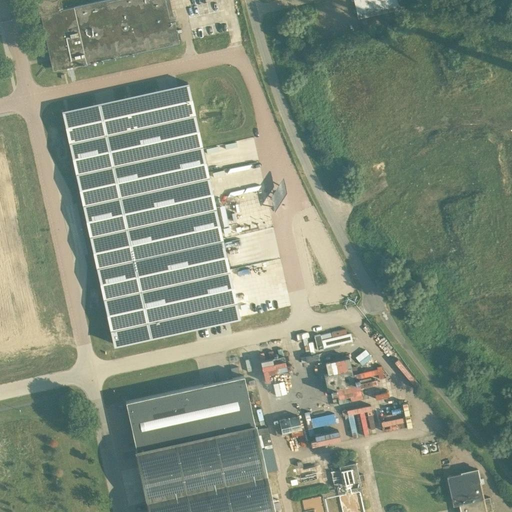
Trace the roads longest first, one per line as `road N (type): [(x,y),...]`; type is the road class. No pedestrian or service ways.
road 1 (unclassified): [(26,102),(233,58),(247,73),(261,116),(305,323)]
road 2 (unclassified): [(358,309),(375,303),(291,132),(249,0)]
road 3 (unclassified): [(26,102),(87,371)]
road 4 (unclassified): [(250,335),(87,371)]
road 5 (unclassified): [(118,511),(87,371)]
road 6 (unclassified): [(430,422),(344,315)]
road 7 (unclassified): [(278,462),(250,335)]
road 8 (unclassified): [(511,510),(477,463),(430,422)]
